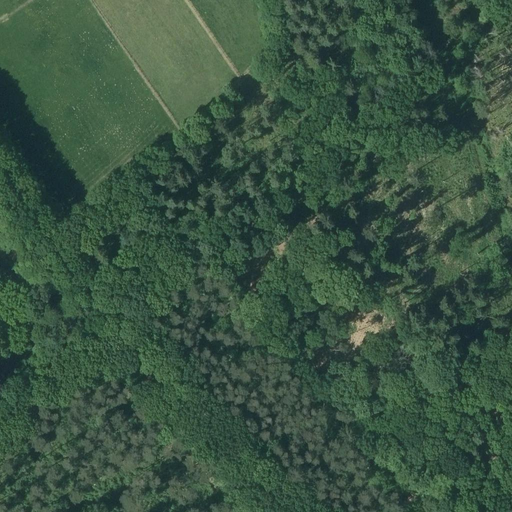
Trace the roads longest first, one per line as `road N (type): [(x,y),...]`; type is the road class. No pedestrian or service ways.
road 1 (track): [(511,0),(433,51),(280,180),(181,235),(106,313)]
road 2 (track): [(106,313),(304,511)]
road 3 (track): [(0,163),(106,313)]
road 4 (track): [(0,422),(106,313)]
